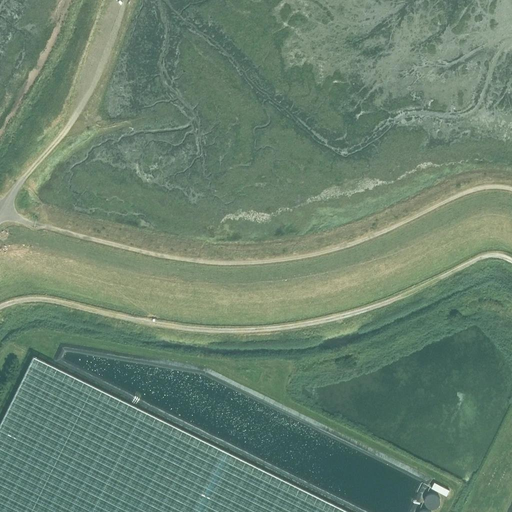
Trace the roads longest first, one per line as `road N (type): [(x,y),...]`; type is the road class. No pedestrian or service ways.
road 1 (track): [(511,266),(473,262),(412,299),(272,337),(119,319),(29,297),(0,303)]
road 2 (unclassified): [(0,217),(92,89),(124,1)]
